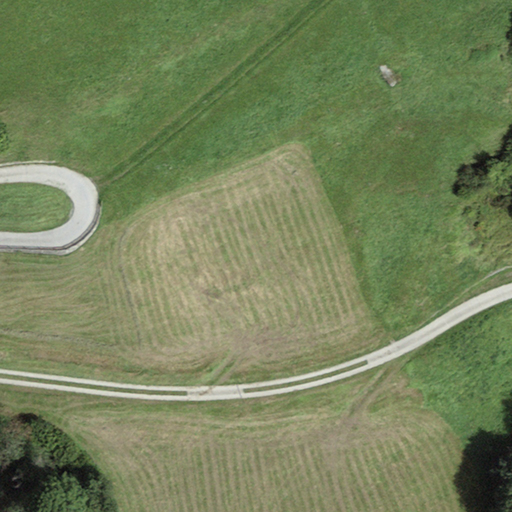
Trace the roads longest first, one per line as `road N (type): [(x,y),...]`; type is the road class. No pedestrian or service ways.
road 1 (unclassified): [(0,375),(202,394),(297,383),(366,362),(511,290)]
road 2 (track): [(83,190),(119,172),(327,0)]
road 3 (unclassified): [(0,176),(70,179),(87,204),(61,237),(0,238)]
